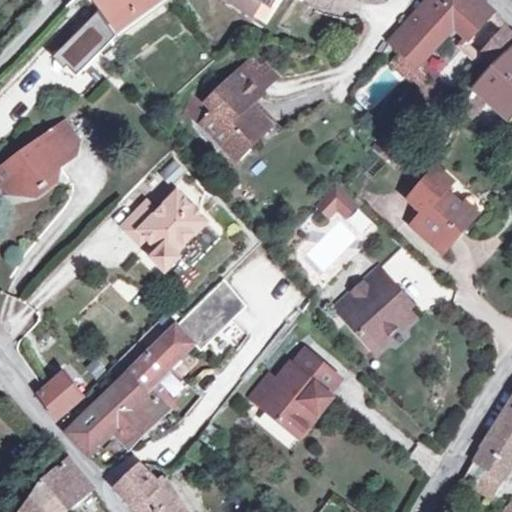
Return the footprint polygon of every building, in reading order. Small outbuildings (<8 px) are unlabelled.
[(155,0),(101,0),(120,26),(155,0)] [(253,0),(265,0),(267,1),(268,0),(229,0),(247,11),(253,0)] [(253,0),(247,11),(255,16),(264,0),(253,0)] [(415,14),(410,20),(390,42),(416,66),(455,25),(471,38),(493,12),(491,9),(480,0),(427,0),(423,4),(415,14)] [(99,12),(68,44),(56,56),(79,78),(91,65),(117,37),(99,12)] [(495,69),(511,52),(511,31),(509,29),(481,56),(495,69)] [(475,89),(509,119),(511,114),(511,52),(495,69),(475,89)] [(252,63),(241,73),(259,92),(274,76),(265,66),(260,71),(252,63)] [(259,92),(241,73),(211,103),(218,111),(205,125),(227,148),(239,137),(251,149),(272,128),(249,105),(261,94),(259,92)] [(191,119),(198,101),(190,97),(183,115),(191,119)] [(395,150),(406,139),(413,130),(401,119),(375,148),(388,159),(395,150)] [(41,143),(0,173),(0,183),(4,189),(14,190),(19,186),(26,195),(36,196),(58,180),(54,174),(73,160),(69,155),(81,146),(64,123),(40,142),(41,143)] [(240,160),(251,149),(239,137),(227,148),(240,160)] [(406,139),(395,150),(402,156),(412,144),(406,139)] [(174,162),(160,176),(171,187),(185,173),(174,162)] [(451,231),(467,213),(444,192),(451,185),(436,171),(411,199),(425,212),(413,226),(442,252),(457,236),(451,231)] [(337,184),(317,206),(323,210),(337,196),(354,210),(359,204),(337,184)] [(146,249),(152,242),(163,252),(156,259),(169,272),(181,259),(177,256),(209,224),(179,195),(160,214),(149,203),(124,228),(146,249)] [(337,196),(323,210),(330,217),(339,208),(348,217),(354,210),(337,196)] [(473,218),(467,213),(451,231),(457,236),(473,218)] [(380,271),(347,300),(359,313),(349,322),(374,349),(412,315),(408,310),(388,289),(393,284),(380,271)] [(388,289),(408,310),(412,306),(393,284),(388,289)] [(337,309),(349,322),(359,313),(347,300),(337,309)] [(187,317),(177,327),(193,344),(203,334),(187,317)] [(229,320),(205,347),(219,359),(243,332),(229,320)] [(193,344),(177,327),(154,350),(155,352),(70,435),(91,458),(117,433),(131,449),(153,424),(155,426),(168,412),(153,397),(139,410),(134,405),(194,346),(193,344)] [(312,411),(319,417),(335,398),(331,395),(341,381),(306,353),(294,368),(291,365),(278,380),(282,384),(261,410),(294,434),(312,411)] [(235,392),(241,384),(211,357),(203,366),(234,393),(235,392)] [(83,399),(65,377),(42,397),(58,419),(83,399)] [(511,403),(474,464),(502,482),(511,466),(511,403)] [(301,440),(319,417),(312,411),(294,434),(301,440)] [(26,511),(65,511),(93,490),(70,462),(44,488),(26,511)] [(138,511),(185,511),(165,481),(161,486),(142,469),(117,490),(137,509),(138,511)] [(511,511),(511,501),(503,511),(511,511)]
